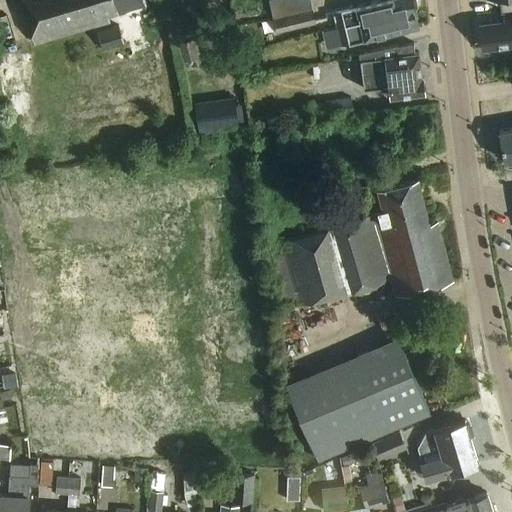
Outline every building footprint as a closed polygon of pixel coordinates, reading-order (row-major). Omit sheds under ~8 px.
[(146,2),(145,0),(21,0),(34,43),(110,21),(108,16),(125,11),(125,9),(146,2)] [(175,0),(180,11),(204,0),(175,0)] [(383,0),(333,13),(336,28),(353,24),(352,23),(359,21),(358,18),(372,14),(374,19),(413,10),(414,12),(416,6),(414,0),(383,0)] [(511,0),(499,0),(501,12),(511,10),(511,0)] [(277,34),(316,24),(312,8),(273,17),(277,34)] [(417,27),(414,12),(413,10),(374,19),(372,14),(358,18),(359,21),(352,23),(353,24),(336,28),(341,46),(358,42),(417,27)] [(481,35),(479,38),(480,45),(483,47),(483,49),(511,45),(511,16),(503,17),(504,20),(480,24),(481,35)] [(98,31),(103,51),(124,45),(119,25),(98,31)] [(193,38),(178,42),(183,61),(198,58),(193,38)] [(396,46),(358,51),(359,60),(363,89),(388,86),(390,97),(423,93),(422,89),(424,86),(424,81),(421,79),(418,53),(414,53),(413,44),(396,46)] [(223,106),(196,110),(200,136),(239,130),(234,96),(222,98),(223,106)] [(351,98),(326,101),(328,116),(353,113),(351,98)] [(511,160),(511,129),(499,132),(504,162),(511,160)] [(372,215),(320,230),(267,245),(285,309),(390,279),(395,296),(452,280),(436,223),(430,224),(417,179),(376,190),(382,211),(371,214),(372,215)] [(284,383),(317,461),(431,413),(398,335),(284,383)] [(5,374),(7,388),(18,386),(16,372),(5,374)] [(0,391),(0,399),(11,398),(10,390),(0,391)] [(418,446),(422,460),(427,478),(478,464),(465,420),(435,428),(436,430),(425,433),(418,446)] [(371,444),(378,461),(407,449),(401,432),(371,444)] [(0,459),(9,461),(11,446),(0,444),(0,459)] [(341,457),(344,481),(352,480),(349,464),(357,462),(355,453),(341,457)] [(52,485),(53,462),(42,461),(40,484),(52,485)] [(9,495),(7,511),(28,511),(31,484),(39,485),(40,464),(12,462),(10,495),(9,495)] [(114,486),(115,466),(103,465),(102,485),(114,486)] [(152,472),(150,491),(149,511),(158,511),(161,511),(163,492),(166,473),(158,472),(158,466),(149,465),(149,472),(152,472)] [(135,467),(134,476),(147,477),(148,467),(135,467)] [(369,484),(359,487),(366,508),(389,502),(383,479),(380,471),(366,475),(369,484)] [(235,472),(233,500),(255,501),(257,473),(235,472)] [(183,474),(184,490),(197,489),(196,473),(183,474)] [(56,493),(68,494),(69,477),(57,476),(56,493)] [(69,477),(68,494),(79,495),(81,477),(69,476),(69,477)] [(331,488),(322,489),(325,511),(348,509),(345,486),(343,486),(331,488)] [(287,488),(287,500),(300,500),(300,488),(287,488)] [(0,511),(7,511),(9,495),(0,493),(0,511)] [(494,511),(488,493),(446,506),(445,503),(416,511),(494,511)] [(392,500),(395,511),(405,508),(401,497),(392,500)]
